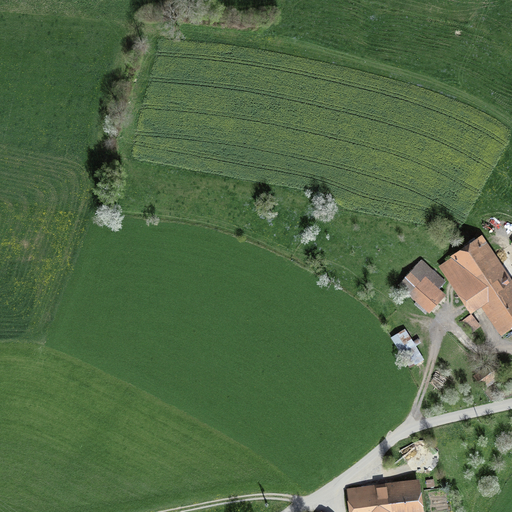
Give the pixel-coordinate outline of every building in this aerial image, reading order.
[(511,292),(479,243),(442,266),(464,301),(466,300),(471,309),(485,300),(503,328),(511,321),(511,292)] [(421,261),(400,284),(429,311),(444,295),(437,288),(443,282),(421,261)] [(470,315),(462,322),(470,331),(478,325),(470,315)] [(403,331),(390,339),(410,370),(422,362),(403,331)] [(490,367),(475,377),(481,386),(496,375),(490,367)] [(420,511),(416,480),(403,481),(404,485),(400,485),(400,488),(358,494),(357,488),(348,489),(350,511),(420,511)]
